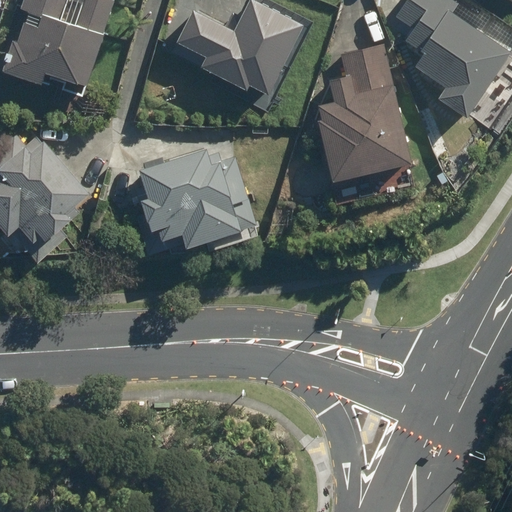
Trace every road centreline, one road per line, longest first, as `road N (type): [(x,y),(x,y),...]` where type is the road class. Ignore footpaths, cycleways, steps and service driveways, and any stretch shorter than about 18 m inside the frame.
road 1 (residential): [(0,354),(217,339),(286,344)]
road 2 (residential): [(286,344),(368,343),(465,375)]
road 3 (tertiary): [(362,511),(330,365)]
road 4 (residential): [(446,415),(330,365)]
